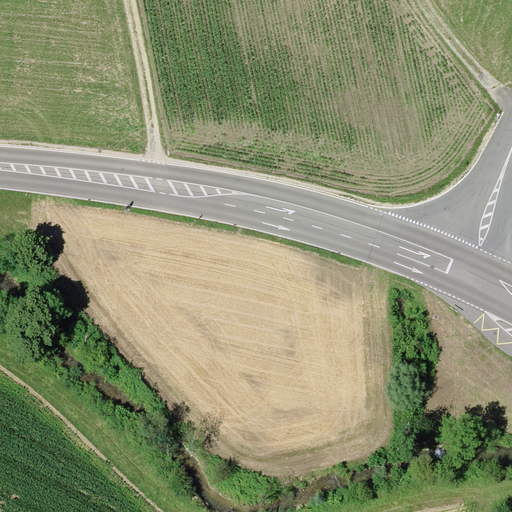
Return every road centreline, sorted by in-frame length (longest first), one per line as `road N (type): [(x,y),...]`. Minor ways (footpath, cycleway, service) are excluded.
road 1 (secondary): [(467,271),(278,206),(0,167)]
road 2 (track): [(160,184),(131,0)]
road 3 (track): [(511,108),(481,81),(421,0)]
road 4 (secondary): [(467,271),(511,154)]
